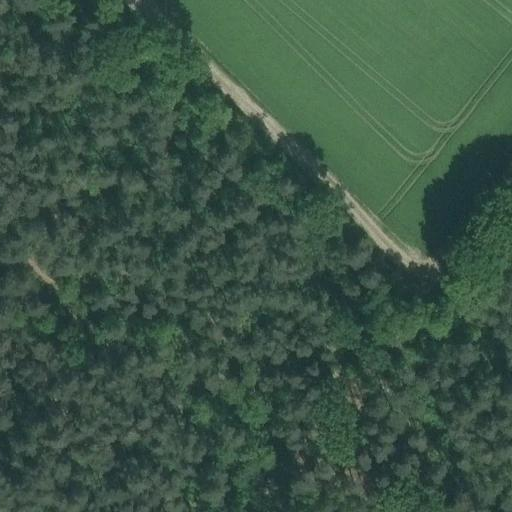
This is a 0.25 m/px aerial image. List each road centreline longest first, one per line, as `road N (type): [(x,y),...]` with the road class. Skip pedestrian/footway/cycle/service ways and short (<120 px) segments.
road 1 (track): [(440,257),(145,0)]
road 2 (track): [(511,179),(428,267),(276,464)]
